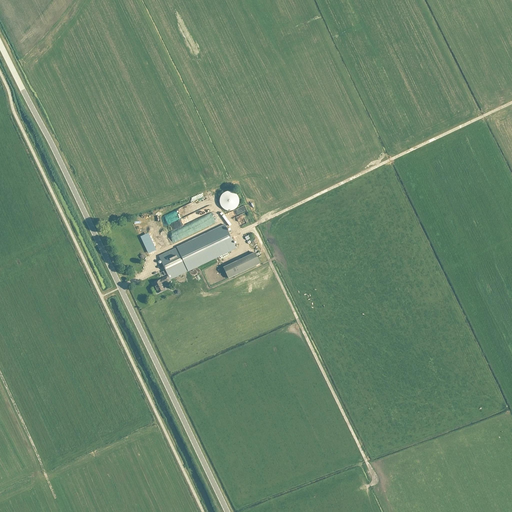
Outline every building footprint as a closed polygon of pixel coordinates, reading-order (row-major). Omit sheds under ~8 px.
[(220,205),(220,206),(221,206),(221,207),(222,208),(223,209),(224,209),(224,210),(225,210),(226,210),(226,211),(227,211),(228,211),(229,211),(230,211),(231,211),(232,211),(232,210),(233,210),(234,210),(234,209),(235,209),(235,208),(236,208),(236,207),(237,207),(237,206),(238,206),(238,205),(238,204),(238,203),(239,203),(239,202),(239,201),(239,200),(238,199),(238,198),(238,197),(237,197),(237,196),(237,195),(236,195),(236,194),(235,194),(235,193),(234,193),(233,193),(233,192),(232,192),(231,192),(230,192),(230,191),(229,191),(228,191),(227,192),(226,192),(225,192),(224,193),(223,193),(223,194),(222,194),(222,195),(221,195),(221,196),(220,196),(220,197),(220,198),(219,199),(219,200),(219,201),(219,202),(219,203),(219,204),(220,204),(220,205)] [(174,220),(207,207),(203,198),(170,211),(174,220)] [(243,212),(238,214),(240,219),(243,218),(244,221),(246,220),(243,212)] [(164,214),(157,216),(160,226),(163,225),(163,226),(168,225),(164,214)] [(216,214),(172,231),(174,238),(219,221),(216,214)] [(145,217),(149,229),(156,227),(153,215),(145,217)] [(165,270),(167,275),(168,277),(167,278),(166,276),(162,278),(163,279),(160,280),(152,284),(154,287),(157,293),(164,290),(161,283),(164,282),(164,283),(168,281),(168,280),(169,279),(170,280),(236,248),(225,225),(159,256),(165,270)] [(150,230),(156,243),(160,241),(160,239),(162,238),(157,227),(150,230)] [(148,233),(140,237),(148,253),(156,249),(148,233)] [(254,252),(223,267),(228,279),(260,263),(254,252)]
